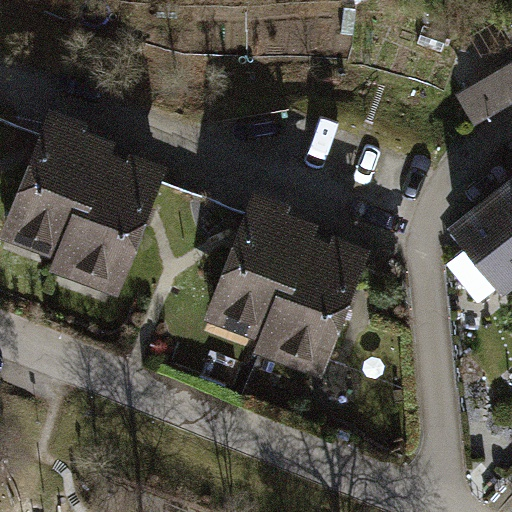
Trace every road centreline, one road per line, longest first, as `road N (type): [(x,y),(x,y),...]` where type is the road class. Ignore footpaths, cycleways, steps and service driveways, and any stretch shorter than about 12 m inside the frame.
road 1 (residential): [(440,511),(0,337)]
road 2 (residential): [(445,511),(422,225),(467,154),(511,122)]
